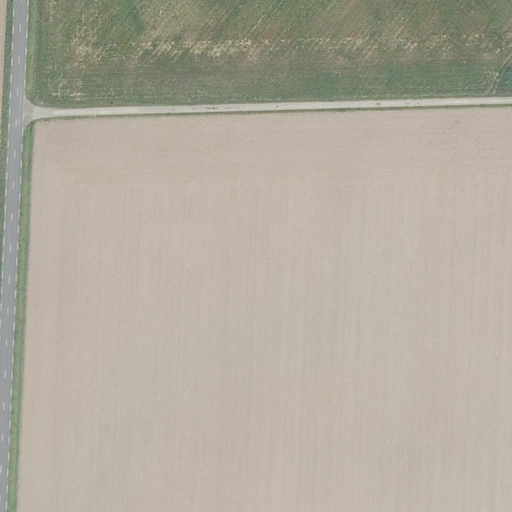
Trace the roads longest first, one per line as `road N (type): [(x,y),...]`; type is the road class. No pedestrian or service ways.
road 1 (track): [(511,99),(10,110)]
road 2 (secondary): [(0,357),(14,0)]
